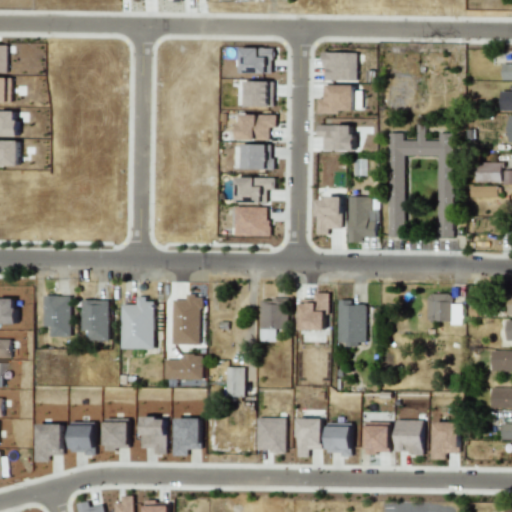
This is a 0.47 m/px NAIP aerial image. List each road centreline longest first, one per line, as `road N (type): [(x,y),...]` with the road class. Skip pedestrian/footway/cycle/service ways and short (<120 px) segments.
road 1 (residential): [(511,480),(96,475),(0,498)]
road 2 (residential): [(0,258),(511,266)]
road 3 (residential): [(511,28),(0,22)]
road 4 (residential): [(298,25),(297,261)]
road 5 (residential): [(143,24),(137,258)]
